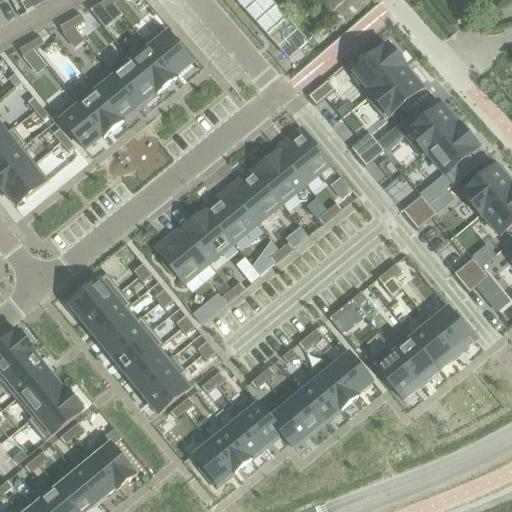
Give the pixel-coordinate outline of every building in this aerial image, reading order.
[(28,0),(21,4),(27,14),(34,10),(28,0)] [(36,0),(27,0),(28,0),(34,10),(41,6),(36,0)] [(110,0),(100,6),(104,13),(114,7),(110,0)] [(271,0),(234,0),(289,61),(309,42),(271,0)] [(325,7),(336,18),(341,25),(369,2),(367,0),(323,0),(321,2),(325,7)] [(81,17),(70,23),(74,29),(85,24),(81,17)] [(70,23),(60,28),(64,35),(74,29),(70,23)] [(163,28),(143,43),(147,47),(147,46),(174,79),(175,79),(193,64),(169,35),(163,28)] [(40,39),(30,45),(34,52),(44,46),(40,39)] [(30,45),(20,51),(23,58),(34,52),(30,45)] [(130,60),(129,61),(156,94),(157,96),(176,80),(175,79),(174,79),(147,46),(147,47),(130,60)] [(359,72),(351,78),(368,99),(369,99),(404,70),(405,71),(407,69),(389,47),(359,72)] [(34,52),(23,58),(38,75),(47,67),(34,52)] [(127,56),(109,72),(139,108),(156,94),(129,61),(130,60),(127,56)] [(353,64),(345,70),(351,78),(359,72),(353,64)] [(368,99),(366,100),(384,122),(422,91),(405,71),(404,70),(369,99),(368,99)] [(109,72),(91,86),(121,122),(122,122),(139,108),(109,72)] [(15,76),(9,81),(16,91),(22,86),(15,76)] [(327,83),(308,99),(316,108),(335,92),(327,83)] [(91,86),(73,101),(103,137),(104,139),(124,124),(122,122),(121,122),(91,86)] [(34,100),(28,105),(35,114),(42,109),(34,100)] [(73,101),(55,115),(61,123),(85,152),(103,137),(73,101)] [(342,120),(352,113),(346,105),(336,113),(342,120)] [(42,109),(35,114),(43,124),(49,119),(42,109)] [(442,109),(405,139),(423,161),(428,157),(428,156),(460,130),(459,129),(442,109)] [(460,130),(428,156),(428,157),(444,176),(445,177),(468,158),(479,149),(461,127),(459,129),(460,130)] [(7,137),(0,142),(0,168),(23,150),(24,151),(28,148),(14,130),(6,136),(7,137)] [(60,131),(54,136),(61,146),(68,141),(60,131)] [(281,154),(280,155),(306,186),(330,166),(305,135),(281,154)] [(370,135),(351,151),(359,160),(378,144),(370,135)] [(68,141),(61,146),(69,155),(75,150),(68,141)] [(378,144),(359,160),(366,169),(385,153),(378,144)] [(0,190),(3,193),(4,192),(4,191),(36,166),(24,151),(23,150),(0,168),(0,190)] [(279,152),(253,173),(255,175),(256,175),(281,206),(306,186),(280,155),(281,154),(279,152)] [(444,176),(420,196),(421,198),(422,198),(429,207),(476,169),(468,158),(445,177),(444,176)] [(36,166),(4,191),(4,192),(17,208),(49,183),(36,166)] [(511,187),(497,169),(463,197),(481,219),(483,217),(482,216),(511,191),(511,187)] [(255,175),(231,195),(257,226),(281,206),(256,175),(255,175)] [(511,191),(482,216),(483,217),(500,238),(511,227),(511,191)] [(208,214),(207,215),(233,246),(257,226),(231,195),(208,214)] [(421,198),(403,214),(410,223),(429,207),(422,198),(421,198)] [(327,213),(317,201),(307,209),(318,221),(327,213)] [(337,205),(327,213),(333,219),(342,212),(337,205)] [(429,207),(410,223),(418,232),(437,216),(429,207)] [(206,212),(181,233),(182,235),(183,234),(209,266),(233,246),(207,215),(208,214),(206,212)] [(327,213),(318,221),(323,227),(333,219),(327,213)] [(300,230),(286,242),(289,245),(294,251),(308,239),(300,230)] [(182,235),(158,255),(165,263),(162,265),(174,281),(177,278),(184,286),(209,266),(183,234),(182,235)] [(289,245),(279,253),(284,259),(294,251),(289,245)] [(279,253),(270,261),(275,267),(284,259),(279,253)] [(473,261),(454,276),(462,286),(481,270),(473,261)] [(397,265),(387,273),(392,280),(402,272),(397,265)] [(143,266),(134,274),(139,280),(148,272),(143,266)] [(253,270),(245,277),(252,286),(260,279),(253,270)] [(481,270),(462,286),(469,295),(477,289),(488,279),(481,270)] [(148,272),(139,280),(144,286),(153,278),(148,272)] [(387,273),(378,281),(383,287),(392,280),(387,273)] [(107,277),(70,307),(84,325),(121,294),(107,277)] [(488,279),(477,289),(497,313),(508,304),(488,279)] [(231,293),(223,283),(216,289),(224,299),(231,293)] [(241,285),(231,293),(236,299),(246,291),(241,285)] [(165,292),(155,300),(160,306),(170,298),(165,292)] [(231,293),(222,300),(227,306),(236,299),(231,293)] [(121,294),(84,325),(95,337),(128,310),(128,311),(132,308),(121,294)] [(362,294),(352,302),(357,308),(367,301),(362,294)] [(170,298),(160,306),(165,312),(175,304),(170,298)] [(352,302),(342,310),(348,316),(357,308),(352,302)] [(446,307),(427,323),(430,326),(457,359),(476,344),(446,307)] [(202,309),(193,317),(202,327),(210,319),(202,309)] [(128,310),(95,337),(95,338),(105,350),(138,323),(138,322),(128,311),(128,310)] [(186,318),(176,326),(181,332),(191,324),(186,318)] [(138,323),(105,350),(116,363),(153,333),(142,319),(138,322),(138,323)] [(191,324),(181,332),(186,338),(196,330),(191,324)] [(414,340),(413,340),(440,373),(457,359),(430,326),(414,340)] [(317,331),(308,338),(313,345),(322,337),(317,331)] [(407,332),(389,347),(422,388),(440,373),(413,340),(414,340),(407,332)] [(19,333),(0,348),(0,383),(1,383),(1,382),(34,356),(36,355),(29,345),(32,343),(24,334),(21,336),(19,333)] [(153,333),(116,363),(127,376),(160,349),(160,350),(164,347),(153,333)] [(308,338),(298,346),(303,352),(313,345),(308,338)] [(207,344),(198,352),(202,358),(212,350),(207,344)] [(389,347),(371,362),(404,403),(422,388),(389,347)] [(160,349),(127,376),(137,389),(170,362),(170,361),(160,350),(160,349)] [(212,350),(202,358),(207,364),(217,356),(212,350)] [(292,351),(283,359),(288,365),(297,357),(292,351)] [(331,365),(330,366),(356,397),(357,397),(373,384),(347,352),(331,365)] [(34,356),(1,382),(1,383),(17,401),(50,375),(34,356)] [(170,362),(137,389),(148,402),(181,375),(182,376),(186,373),(174,358),(170,361),(170,362)] [(328,361),(311,375),(314,379),(315,379),(341,410),(340,411),(341,413),(358,398),(357,397),(356,397),(330,366),(331,365),(328,361)] [(270,370),(260,377),(265,383),(275,376),(270,370)] [(221,374),(211,382),(216,388),(226,380),(221,374)] [(50,375),(17,401),(32,420),(33,421),(66,394),(65,393),(50,375)] [(181,375),(148,402),(159,416),(193,389),(182,376),(181,375)] [(260,377),(251,385),(256,391),(265,383),(260,377)] [(314,379),(299,392),(325,423),(340,411),(341,410),(315,379),(314,379)] [(211,382),(202,389),(207,396),(216,388),(211,382)] [(32,420),(28,423),(45,444),(84,413),(81,410),(85,407),(77,398),(74,400),(67,392),(65,393),(66,394),(33,421),(32,420)] [(284,404),(283,405),(309,436),(325,423),(299,392),(284,404)] [(189,399),(180,407),(185,413),(194,406),(189,399)] [(253,399),(236,413),(239,416),(265,447),(280,435),(281,434),(264,414),(265,413),(253,399)] [(265,413),(264,414),(281,434),(280,435),(292,450),(309,436),(283,405),(284,404),(281,400),(265,413)] [(180,407),(170,415),(176,421),(185,413),(180,407)] [(239,416),(224,429),(249,460),(250,460),(265,447),(239,416)] [(79,425),(70,432),(75,439),(84,431),(79,425)] [(224,429),(208,442),(234,473),(233,474),(234,476),(252,461),(250,460),(249,460),(224,429)] [(105,438),(113,448),(122,440),(114,431),(105,438)] [(70,432),(60,440),(65,446),(75,439),(70,432)] [(105,438),(87,453),(117,490),(116,491),(117,492),(136,477),(128,466),(131,464),(121,452),(118,454),(105,438)] [(208,442),(191,455),(217,487),(233,474),(234,473),(208,442)] [(23,453),(13,460),(19,467),(28,459),(23,453)] [(87,453),(68,469),(74,476),(75,475),(99,504),(116,491),(117,490),(87,453)] [(44,454),(34,461),(39,467),(49,460),(44,454)] [(34,461),(25,469),(30,475),(39,467),(34,461)] [(58,489),(57,490),(75,511),(89,511),(99,504),(75,475),(74,476),(58,489)] [(8,482),(0,489),(0,491),(4,496),(14,488),(8,482)] [(37,500),(37,501),(45,511),(75,511),(57,490),(58,489),(55,486),(37,500)] [(34,496),(16,511),(45,511),(37,501),(37,500),(34,496)]
